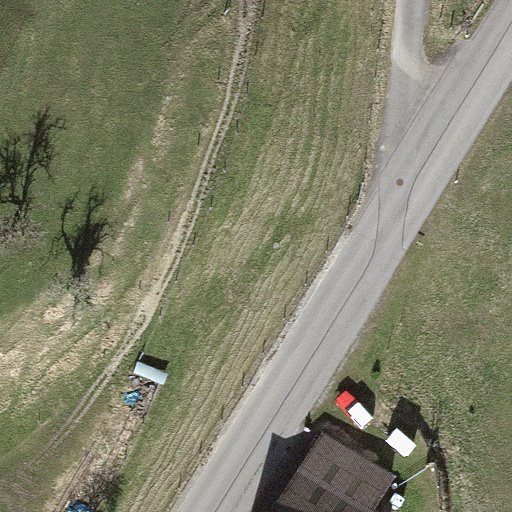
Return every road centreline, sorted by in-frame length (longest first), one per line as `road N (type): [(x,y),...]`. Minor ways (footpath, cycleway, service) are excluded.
road 1 (tertiary): [(218,511),(511,47)]
road 2 (track): [(406,213),(412,0)]
